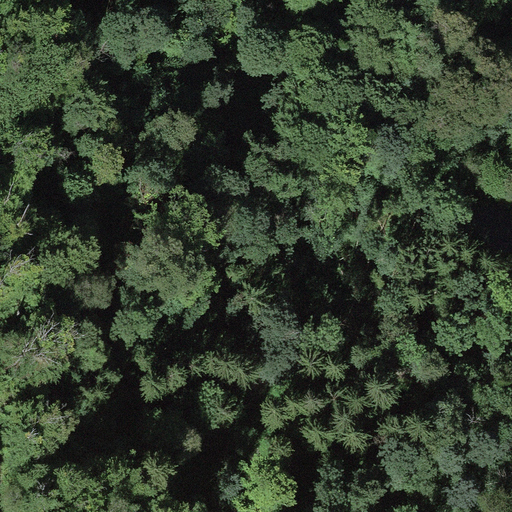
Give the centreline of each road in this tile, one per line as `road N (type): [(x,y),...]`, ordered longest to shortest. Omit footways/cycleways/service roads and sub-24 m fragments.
road 1 (track): [(255,383),(281,359),(322,359),(387,376),(441,367),(511,331)]
road 2 (track): [(292,511),(260,474),(245,418),(255,383)]
